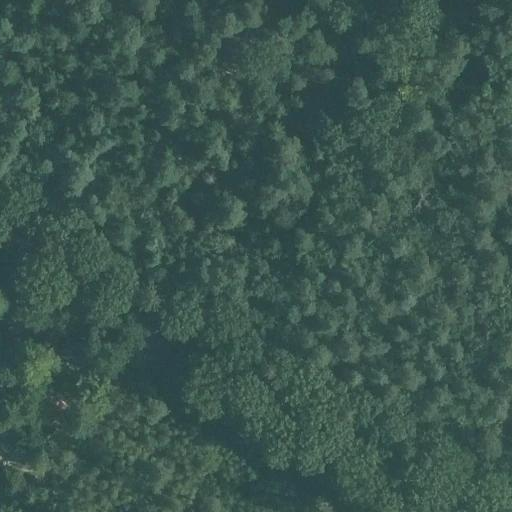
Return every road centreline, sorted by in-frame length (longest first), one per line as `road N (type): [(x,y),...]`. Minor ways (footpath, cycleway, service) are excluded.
road 1 (track): [(444,0),(309,188),(305,225),(358,354),(374,444),(333,511)]
road 2 (track): [(490,511),(0,225)]
